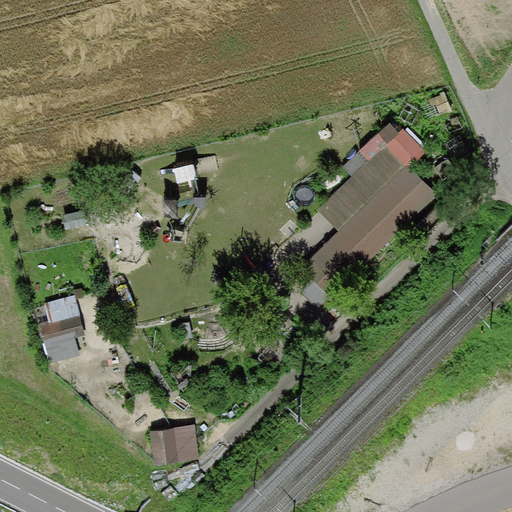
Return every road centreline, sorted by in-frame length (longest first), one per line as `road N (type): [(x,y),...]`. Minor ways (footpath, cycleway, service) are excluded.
road 1 (track): [(511,184),(277,412),(192,477)]
road 2 (track): [(482,117),(424,0)]
